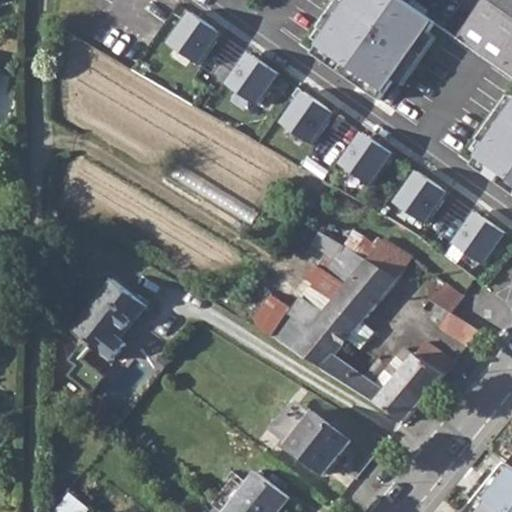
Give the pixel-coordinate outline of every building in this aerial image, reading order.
[(348,0),(312,52),(380,99),(435,21),(404,0),(348,0)] [(511,0),(484,0),(458,38),(463,41),(511,75),(511,0)] [(195,16),(174,48),(205,69),(221,46),(214,41),(219,33),(195,16)] [(226,38),(219,33),(214,41),(221,46),(226,38)] [(251,55),(246,63),(254,69),(260,61),(251,55)] [(229,86),(261,108),(283,77),(260,61),(254,69),(246,63),(229,86)] [(308,94),(285,125),(317,147),(333,124),(326,118),(331,111),(308,94)] [(511,109),(472,165),(511,193),(511,109)] [(326,118),(333,124),(339,116),(331,111),(326,118)] [(358,141),(365,146),(371,138),(363,133),(358,141)] [(358,141),(341,164),(373,186),(394,154),(371,138),(365,146),(358,141)] [(419,171),(397,203),(428,224),(444,201),(437,196),(442,188),(419,171)] [(450,193),(442,188),(437,196),(444,201),(450,193)] [(477,212),(472,220),(479,225),(485,217),(477,212)] [(472,220),(455,243),(486,265),(508,234),(485,217),(479,225),(472,220)] [(0,224),(0,251),(4,254),(16,237),(0,224)] [(312,284),(311,286),(364,319),(398,278),(368,260),(354,251),(321,232),(313,245),(324,252),(334,259),(325,270),(316,264),(304,279),(312,284)] [(379,246),(368,260),(398,278),(413,257),(386,239),(385,239),(379,246)] [(114,279),(74,329),(110,358),(112,358),(115,360),(128,344),(125,340),(149,309),(114,279)] [(465,296),(445,281),(432,300),(436,303),(430,314),(444,323),(441,328),(467,346),(480,330),(453,313),(465,296)] [(273,295),(252,323),(361,393),(405,421),(426,396),(388,369),(375,383),(336,353),(348,339),(359,347),(373,330),(363,321),(364,319),(311,286),(293,307),(273,295)] [(406,346),(388,369),(426,396),(454,361),(427,340),(416,353),(406,346)] [(315,410),(289,444),(326,475),(352,441),(315,410)] [(511,511),(511,462),(508,458),(463,511),(511,511)] [(259,471),(226,511),(278,511),(291,496),(259,471)]
